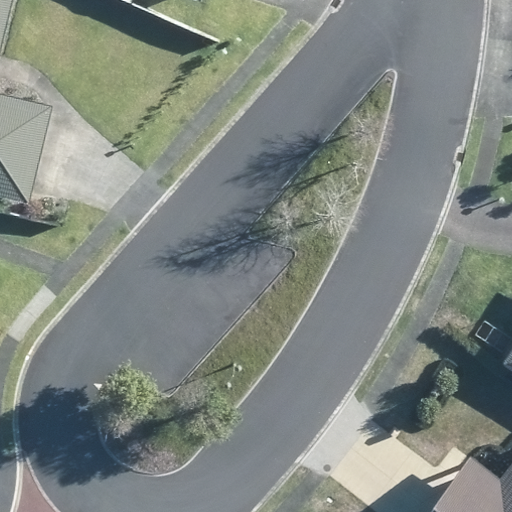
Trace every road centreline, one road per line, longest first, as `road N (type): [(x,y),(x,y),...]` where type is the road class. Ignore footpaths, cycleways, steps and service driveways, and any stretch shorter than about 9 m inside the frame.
road 1 (residential): [(97,472),(131,501),(229,482),(381,262),(427,143),(441,0)]
road 2 (residential): [(404,0),(87,349),(66,385),(62,443),(97,472)]
